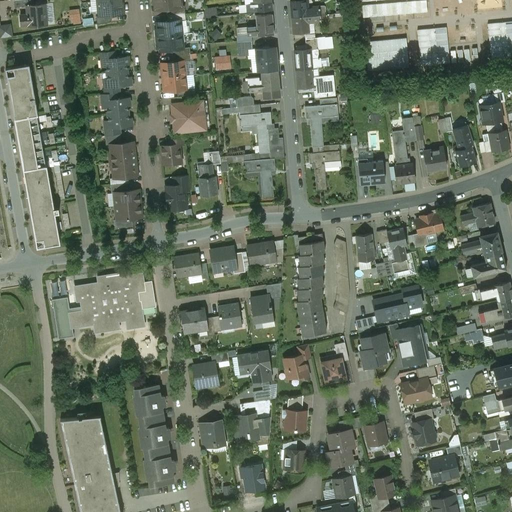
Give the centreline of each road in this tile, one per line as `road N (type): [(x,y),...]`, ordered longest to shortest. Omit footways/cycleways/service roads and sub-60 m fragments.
road 1 (residential): [(35,264),(51,449),(65,511)]
road 2 (residential): [(297,218),(279,0)]
road 3 (residential): [(159,241),(143,29)]
road 4 (residential): [(297,218),(421,199),(494,174)]
road 5 (residential): [(272,503),(312,493),(320,402),(360,393)]
road 6 (residential): [(360,393),(389,386),(417,511)]
road 7 (residential): [(0,114),(27,265)]
road 8 (residential): [(0,55),(143,29)]
road 9 (residential): [(159,241),(250,219),(297,218)]
road 10 (residential): [(35,264),(159,241)]
